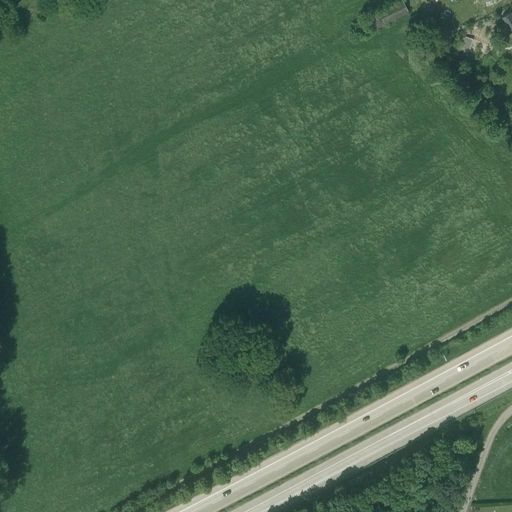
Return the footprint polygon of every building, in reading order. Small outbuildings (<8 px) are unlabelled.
[(399,0),(378,11),(379,12),(385,24),(408,12),(402,0),(399,0)] [(364,20),(370,32),(385,24),(379,12),(364,20)] [(510,12),(502,16),(511,34),(511,15),(511,14),(510,12)] [(390,33),(385,24),(370,32),(375,41),(390,33)] [(462,46),(469,49),(472,39),(465,37),(462,46)]
